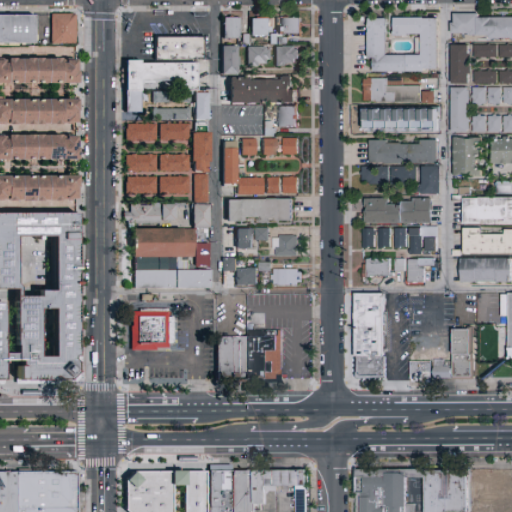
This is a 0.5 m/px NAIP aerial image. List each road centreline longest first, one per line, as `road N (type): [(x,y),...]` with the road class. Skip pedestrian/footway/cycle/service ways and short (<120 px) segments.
road 1 (residential): [(336,409),(335,0)]
road 2 (primary): [(107,444),(452,444)]
road 3 (secondary): [(106,340),(105,51)]
road 4 (primary): [(511,408),(336,409)]
road 5 (primary): [(336,409),(199,410)]
road 6 (primary): [(448,408),(413,424),(346,427),(336,446)]
road 7 (primary): [(227,445),(246,429),(326,425),(336,409)]
